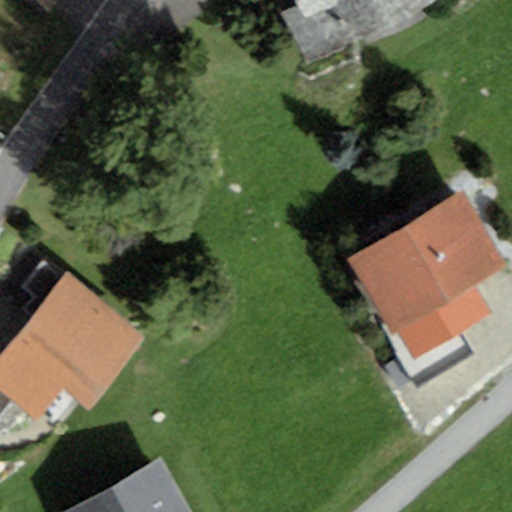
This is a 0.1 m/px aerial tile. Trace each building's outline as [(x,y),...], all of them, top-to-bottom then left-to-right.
[(22,0),(45,17),(57,0),(22,0)] [(293,0),(297,7),(280,16),(306,68),(443,0),(293,0)] [(464,191),(347,259),(390,334),(399,329),(416,359),(493,315),(475,284),(508,265),(464,191)] [(68,273),(0,355),(0,391),(12,401),(38,423),(64,391),(91,413),(151,340),(68,273)] [(0,416),(12,401),(0,391),(0,416)] [(190,511),(160,460),(72,511),(190,511)]
